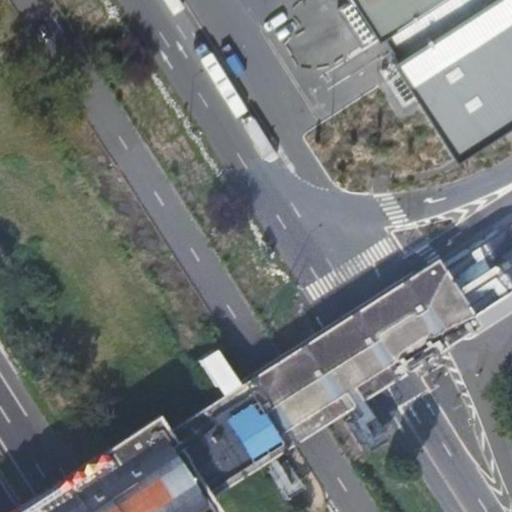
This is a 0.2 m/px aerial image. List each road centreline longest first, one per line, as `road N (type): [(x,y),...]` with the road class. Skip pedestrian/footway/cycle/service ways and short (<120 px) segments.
road 1 (unclassified): [(27,0),(358,511)]
road 2 (unclassified): [(494,511),(307,231)]
road 3 (unclassified): [(307,231),(311,277),(458,511)]
road 4 (unclassified): [(307,231),(290,217),(147,0)]
road 5 (motorway): [(67,511),(0,407)]
